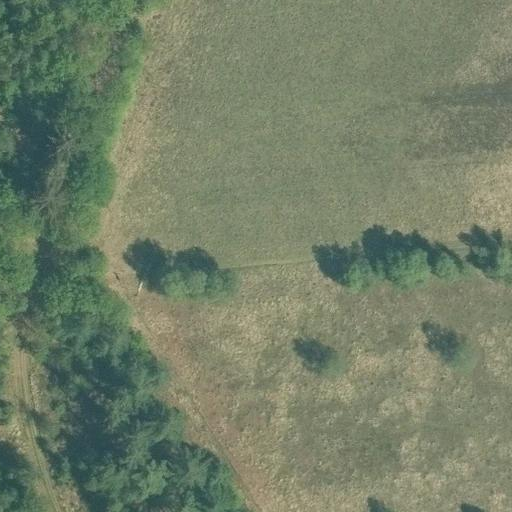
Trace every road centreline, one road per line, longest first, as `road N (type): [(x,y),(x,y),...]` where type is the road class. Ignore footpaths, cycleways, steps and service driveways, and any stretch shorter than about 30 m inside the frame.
road 1 (track): [(22,281),(108,0)]
road 2 (track): [(45,511),(1,396),(6,322),(22,281)]
